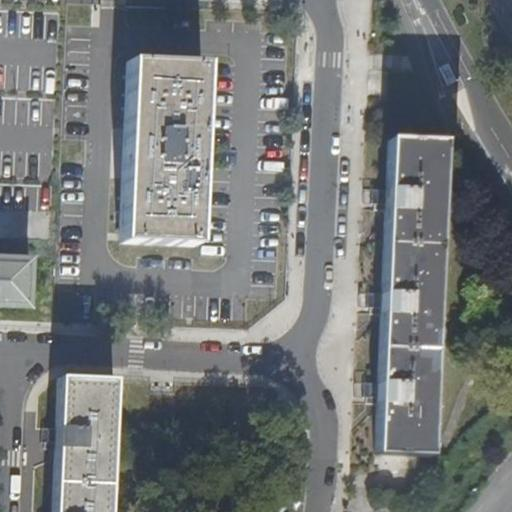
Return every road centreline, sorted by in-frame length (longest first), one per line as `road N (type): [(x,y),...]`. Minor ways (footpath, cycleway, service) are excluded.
road 1 (residential): [(295,358),(319,296),(328,18),(317,0)]
road 2 (residential): [(295,358),(11,347)]
road 3 (secondary): [(427,0),(511,157)]
road 4 (residential): [(11,347),(3,511)]
road 5 (residential): [(319,511),(326,445),(295,358)]
